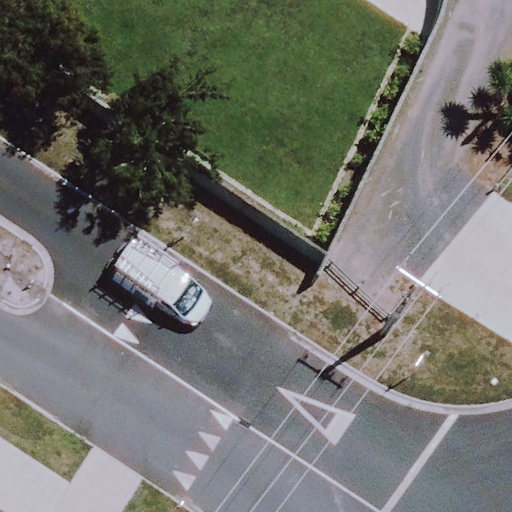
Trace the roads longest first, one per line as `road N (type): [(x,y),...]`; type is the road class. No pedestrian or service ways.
road 1 (residential): [(372,511),(111,336)]
road 2 (residential): [(0,182),(66,226),(111,336)]
